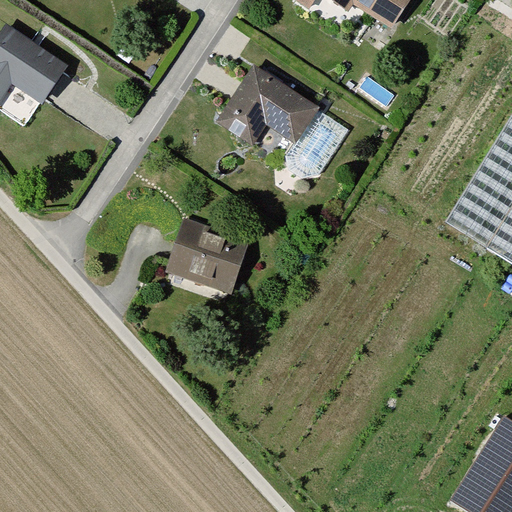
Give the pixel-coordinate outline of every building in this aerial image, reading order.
[(412,0),(300,0),(299,1),(322,16),(331,1),(349,13),(354,6),(392,31),(412,0)] [(73,59),(5,20),(0,28),(0,104),(12,84),(46,104),(73,59)] [(321,113),(249,64),(212,118),(253,146),(267,126),(298,147),(321,113)] [(511,107),(448,214),(511,252),(511,107)] [(252,242),(186,221),(168,277),(235,297),(252,242)] [(511,511),(511,414),(502,409),(451,495),(479,511),(511,511)]
